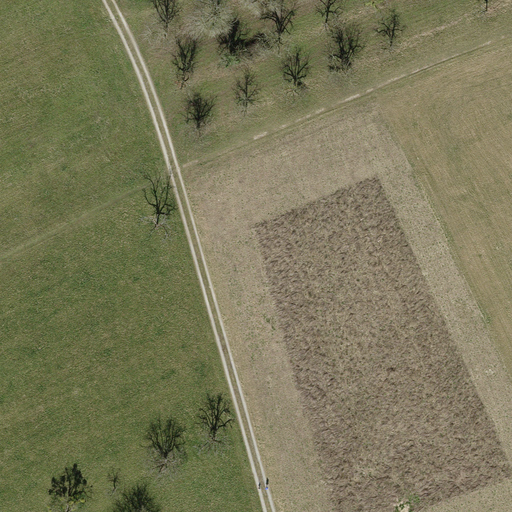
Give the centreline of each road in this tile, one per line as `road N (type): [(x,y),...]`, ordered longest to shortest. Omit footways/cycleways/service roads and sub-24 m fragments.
road 1 (track): [(511,30),(179,168),(0,263)]
road 2 (track): [(110,0),(179,168),(273,511)]
